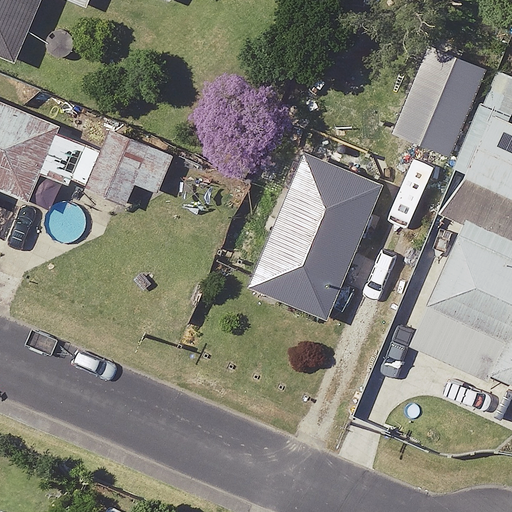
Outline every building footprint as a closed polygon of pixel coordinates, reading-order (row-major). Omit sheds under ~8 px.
[(0,0),(0,55),(26,66),(52,0),(0,0)] [(454,159),(492,72),(436,48),(398,135),(454,159)] [(511,73),(503,70),(456,172),(511,197),(511,73)] [(70,127),(0,98),(0,206),(6,192),(38,205),(70,127)] [(180,159),(118,133),(93,192),(133,208),(142,187),(164,196),(180,159)] [(394,187),(315,154),(258,290),(337,323),(394,187)] [(511,383),(511,258),(467,238),(436,307),(511,341),(511,355),(501,379),(511,383)] [(50,511),(65,476),(41,466),(22,511),(25,511),(50,511)]
